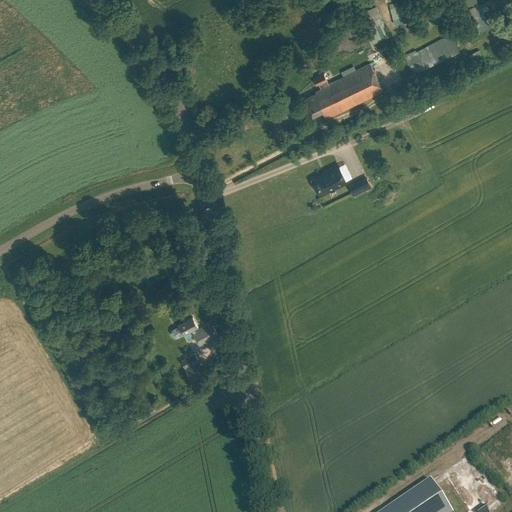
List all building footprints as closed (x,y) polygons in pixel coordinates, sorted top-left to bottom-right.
[(478,24),(489,17),(482,6),(471,14),(478,24)] [(323,111),(326,118),(383,91),(370,63),(325,84),(324,81),(327,79),(323,73),(313,78),(316,85),(318,84),(320,87),(315,90),(316,93),(303,99),(312,116),(323,111)] [(313,180),(320,195),(346,182),(338,164),(324,171),(325,173),(313,180)] [(349,185),(354,195),(354,196),(357,194),(362,192),(357,182),(349,185)] [(195,336),(201,348),(217,339),(215,335),(217,333),(213,325),(211,327),(209,323),(199,329),(193,317),(178,325),(179,326),(175,328),(173,330),(172,332),(172,334),(173,336),(175,337),(177,337),(179,337),(183,334),(183,335),(187,334),(189,339),(195,336)] [(185,367),(192,381),(204,375),(197,361),(199,360),(195,353),(181,360),(185,367)] [(453,511),(432,480),(385,511),(453,511)]
